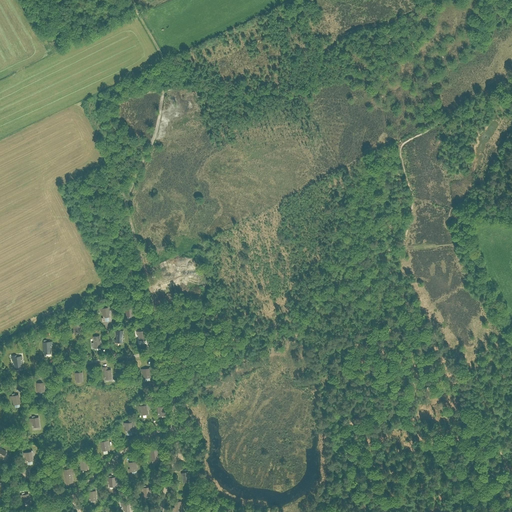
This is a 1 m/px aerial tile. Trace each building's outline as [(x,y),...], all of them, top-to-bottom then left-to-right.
[(51,353),(51,350),(50,344),(53,344),(52,341),(44,342),(44,351),(44,354),(51,353)] [(105,379),(112,378),(111,369),(108,370),(107,366),(102,367),(103,370),(104,370),(105,379)] [(13,404),(20,403),(18,394),(12,396),(13,404)] [(159,462),(159,458),(157,449),(151,450),(152,459),(153,463),(159,462)] [(131,471),(137,470),(136,461),(129,462),(131,471)] [(67,483),(73,482),(71,473),(74,473),(73,468),(64,470),(65,474),(67,483)] [(23,503),(30,502),(28,493),(22,495),(23,503)] [(172,511),(181,511),(181,501),(175,502),(175,507),(172,507),(172,511)]
